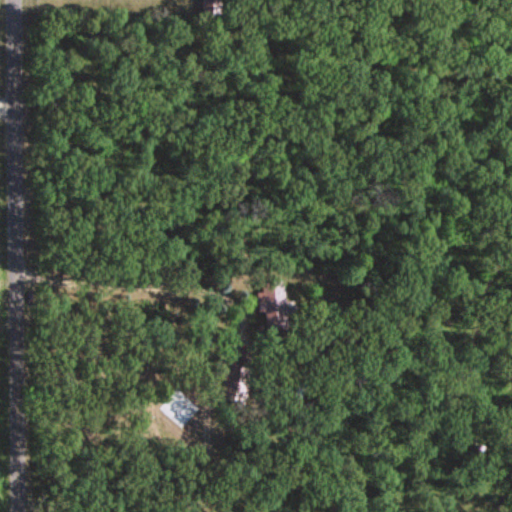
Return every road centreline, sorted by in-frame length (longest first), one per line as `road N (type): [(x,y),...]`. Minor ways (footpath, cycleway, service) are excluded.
road 1 (track): [(18,216),(195,203),(385,206),(475,195),(509,269)]
road 2 (tertiary): [(24,511),(17,0)]
